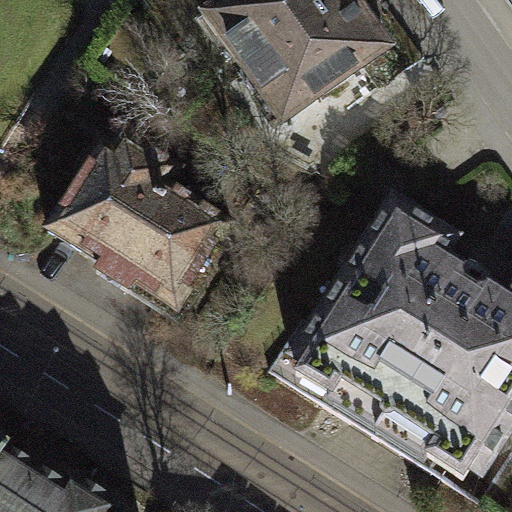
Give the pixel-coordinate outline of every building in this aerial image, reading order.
[(342,0),(233,0),(198,26),(217,52),(226,45),(244,70),(342,0)] [(385,48),(350,0),(342,0),(244,70),(262,95),(252,102),(272,129),(385,48)] [(174,171),(121,137),(111,153),(101,146),(46,232),(103,268),(96,279),(128,299),(135,288),(174,312),(228,227),(164,187),(174,171)] [(454,241),(393,203),(297,358),(284,350),(269,374),(429,473),(433,466),(462,484),(470,471),(480,477),(511,426),(511,290),(508,297),(444,257),(454,241)] [(0,511),(114,511),(69,483),(64,491),(4,453),(0,459),(0,511)]
